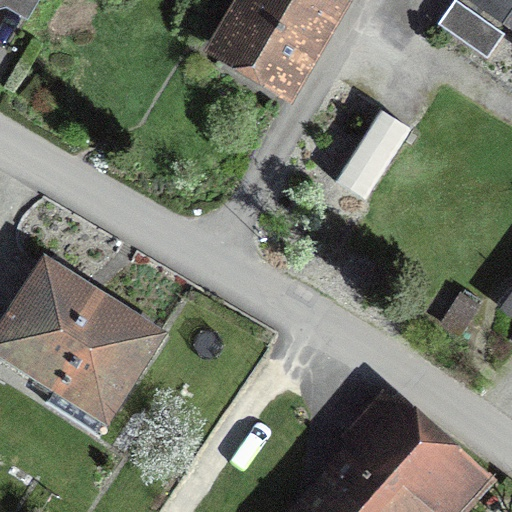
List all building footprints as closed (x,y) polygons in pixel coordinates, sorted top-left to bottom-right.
[(268,115),(335,0),(239,0),(197,74),(268,115)] [(511,53),(511,0),(469,0),(458,17),(511,53)] [(138,348),(25,275),(0,313),(0,385),(80,437),(138,348)] [(511,335),(511,311),(500,327),(511,335)] [(367,426),(292,511),(426,511),(444,492),(367,426)]
